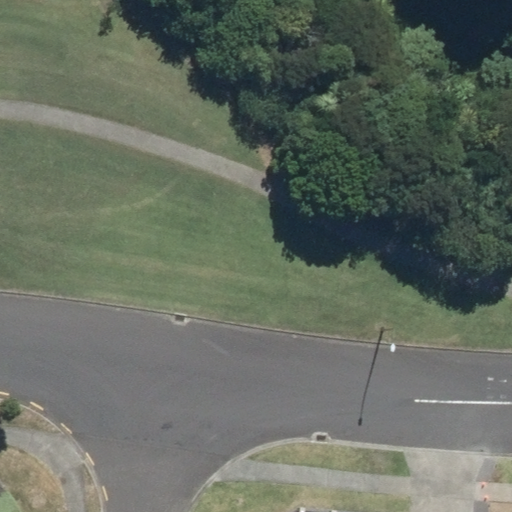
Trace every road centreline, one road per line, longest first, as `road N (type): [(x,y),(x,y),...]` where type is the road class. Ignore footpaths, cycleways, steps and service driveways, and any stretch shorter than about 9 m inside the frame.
road 1 (residential): [(511,393),(405,390),(158,361)]
road 2 (residential): [(158,361),(0,350)]
road 3 (residential): [(158,361),(139,511)]
